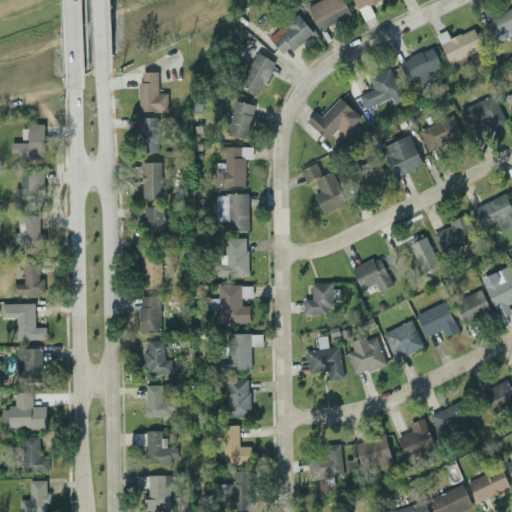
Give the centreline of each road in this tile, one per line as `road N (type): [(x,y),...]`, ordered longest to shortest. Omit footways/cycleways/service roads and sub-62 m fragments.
road 1 (secondary): [(109,511),(105,47)]
road 2 (secondary): [(70,62),(76,511)]
road 3 (residential): [(280,151),(284,511)]
road 4 (residential): [(511,154),(337,240),(280,252)]
road 5 (residential): [(511,339),(388,400),(283,418)]
road 6 (residential): [(452,0),(322,67),(289,104),(280,151)]
